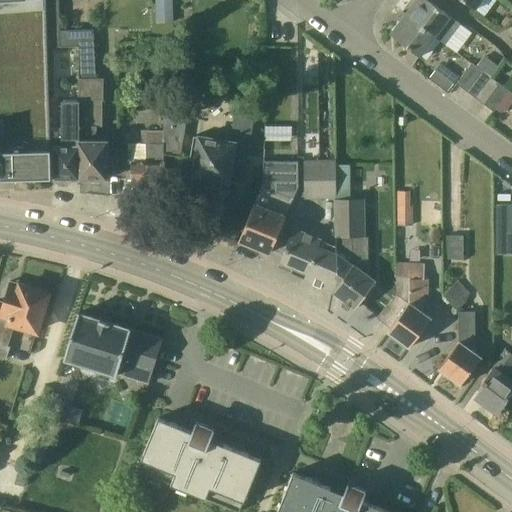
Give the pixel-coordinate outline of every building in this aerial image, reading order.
[(0,0),(0,179),(52,178),(48,49),(48,31),(47,0),(0,0)] [(47,0),(48,31),(48,49),(62,48),(61,31),(59,0),(47,0)] [(173,22),(172,0),(159,0),(160,23),(173,22)] [(417,0),(407,15),(435,37),(446,45),(461,25),(428,0),(417,0)] [(482,0),(462,0),(475,10),(482,0)] [(435,37),(407,15),(392,35),(421,57),(435,37)] [(97,135),(97,126),(108,126),(107,78),(99,78),(96,31),(61,31),(62,48),(79,48),(80,92),(78,92),(79,101),(79,145),(79,161),(79,180),(89,180),(90,179),(94,182),(101,182),(104,179),(105,180),(106,180),(107,180),(108,179),(108,141),(105,141),(105,135),(97,135)] [(482,71),(492,78),(500,67),(485,56),(477,67),(482,71)] [(430,77),(448,91),(459,76),(441,62),(430,77)] [(467,91),(482,71),(477,67),(473,63),(458,84),(467,91)] [(492,78),(482,71),(467,91),(476,98),(492,78)] [(164,133),(165,143),(165,154),(181,157),(188,112),(173,109),(172,74),(164,74),(163,108),(164,133)] [(492,78),(476,98),(486,105),(501,85),(492,78)] [(501,85),(486,105),(495,112),(496,111),(510,93),(511,92),(501,85)] [(511,105),(511,94),(510,93),(496,111),(502,115),(504,112),(506,114),(511,105)] [(145,110),(145,99),(137,99),(137,110),(145,110)] [(62,143),(55,143),(55,179),(56,180),(58,180),(58,182),(61,186),(68,186),(71,182),(71,180),(79,180),(79,161),(79,145),(79,101),(62,102),(62,143)] [(235,110),(233,122),(231,141),(194,136),(191,159),(196,160),(193,182),(196,182),(199,186),(207,188),(211,186),(211,185),(214,185),(215,180),(244,184),(254,113),(235,110)] [(165,183),(165,154),(165,143),(164,133),(146,133),(147,143),(127,144),(127,162),(132,162),(133,183),(165,183)] [(306,198),(322,198),(321,162),(320,153),(305,153),(306,198)] [(264,185),(263,185),(240,241),(271,254),(298,188),(299,188),(299,162),(265,161),(264,185)] [(337,198),(336,165),(335,162),(321,162),(322,198),(337,198)] [(352,238),(365,237),(364,200),(351,201),(350,164),(336,165),(337,198),(337,201),(335,201),(337,255),(337,257),(338,285),(333,291),(345,300),(345,303),(351,308),(354,307),(357,309),(377,282),(352,264),(352,238)] [(410,191),(398,191),(398,226),(412,226),(412,206),(410,206),(410,191)] [(423,199),(422,222),(442,223),(443,200),(423,199)] [(496,255),(511,254),(511,230),(511,226),(511,204),(499,204),(495,204),(496,255)] [(308,275),(319,247),(322,241),(295,229),(281,263),(295,268),(292,274),(306,280),(308,275)] [(461,236),(446,236),(446,258),(461,258),(461,236)] [(337,255),(319,247),(308,275),(306,280),(333,291),(338,285),(337,257),(337,255)] [(396,269),(395,276),(396,276),(397,276),(411,277),(411,270),(411,265),(411,263),(406,263),(396,263),(396,269)] [(424,279),(424,277),(410,277),(410,303),(404,311),(393,327),(389,332),(410,348),(432,319),(424,313),(425,294),(428,294),(428,280),(424,279)] [(470,293),(459,281),(444,296),(457,310),(466,302),(470,293)] [(10,282),(4,304),(0,302),(0,317),(1,317),(0,319),(0,356),(7,359),(10,347),(16,325),(38,331),(50,294),(10,282)] [(380,318),(393,327),(404,311),(392,302),(380,318)] [(476,312),(460,312),(460,342),(440,370),(461,385),(482,358),(472,351),(476,345),(476,312)] [(163,340),(79,313),(65,360),(117,376),(117,374),(149,384),(163,340)] [(511,365),(511,353),(507,350),(482,383),(486,386),(477,397),(499,413),(511,394),(511,382),(504,377),(511,365)] [(46,414),(60,418),(66,403),(68,397),(53,392),(46,414)] [(138,470),(239,511),(240,511),(262,460),(211,439),(215,429),(197,422),(193,431),(159,418),(138,470)] [(294,473),(278,511),(391,511),(363,501),(367,491),(349,483),(345,493),(294,473)]
